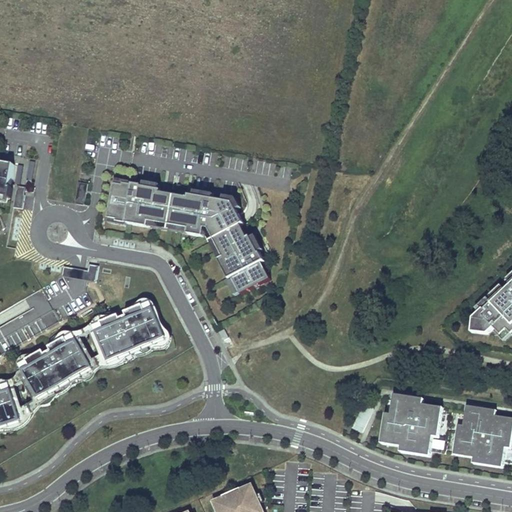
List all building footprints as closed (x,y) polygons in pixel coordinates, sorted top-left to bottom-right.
[(0,195),(11,198),(12,187),(10,187),(14,164),(0,161),(0,195)] [(76,192),(86,193),(88,184),(78,182),(76,192)] [(124,186),(114,184),(109,218),(118,220),(118,222),(149,227),(150,221),(190,228),(189,234),(204,236),(206,228),(210,228),(225,258),(220,260),(230,280),(233,278),(242,295),(275,278),(265,262),(268,260),(263,252),(262,252),(253,236),(250,237),(243,225),(246,223),(234,203),(214,199),(212,204),(209,204),(205,198),(189,195),(189,198),(161,193),(161,190),(142,187),(142,186),(133,184),(133,185),(124,184),(124,186)] [(26,187),(17,185),(17,189),(16,188),(14,197),(24,199),(25,195),(24,195),(26,187)] [(76,200),(75,204),(83,205),(84,202),(85,202),(86,193),(76,192),(75,200),(76,200)] [(24,199),(14,197),(13,207),(22,209),(24,199)] [(150,221),(149,227),(189,234),(190,228),(150,221)] [(204,236),(208,237),(220,260),(225,258),(210,228),(206,228),(204,236)] [(89,265),(88,270),(86,281),(96,283),(99,267),(89,265)] [(88,270),(64,266),(62,275),(62,277),(86,281),(88,270)] [(508,334),(511,339),(511,338),(511,285),(510,288),(511,290),(506,295),(504,293),(490,307),(491,308),(484,314),(483,313),(473,322),(472,337),(488,338),(494,332),(501,340),(508,334)] [(146,312),(143,306),(125,314),(127,317),(120,320),(110,324),(111,327),(104,330),(96,334),(109,364),(167,339),(154,309),(146,312)] [(120,320),(119,316),(102,324),(104,330),(111,327),(110,324),(120,320)] [(225,330),(220,333),(225,341),(230,339),(225,330)] [(39,362),(23,371),(39,400),(94,368),(77,340),(70,344),(66,338),(50,348),(52,351),(45,355),(44,355),(46,358),(39,362)] [(45,355),(44,352),(35,356),(39,362),(46,358),(44,355),(45,355)] [(0,428),(22,421),(13,390),(4,393),(2,387),(0,387),(0,428)] [(425,400),(395,396),(394,401),(424,406),(425,400)] [(424,406),(394,401),(392,416),(387,445),(402,447),(401,453),(411,454),(412,449),(432,452),(434,437),(439,438),(441,429),(435,428),(438,408),(424,406)] [(375,408),(366,403),(352,429),(362,434),(375,408)] [(497,411),(468,407),(467,412),(496,417),(497,411)] [(444,409),(438,408),(435,428),(441,429),(444,409)] [(496,417),(467,412),(464,427),(460,456),(474,458),(474,464),(483,465),(484,460),(504,463),(506,448),(511,449),(511,445),(511,439),(508,438),(510,419),(496,417)] [(387,445),(392,416),(387,415),(382,444),(387,445)] [(464,427),(459,426),(455,455),(460,456),(464,427)] [(432,452),(412,449),(411,454),(431,457),(432,452)] [(504,463),(484,460),(483,465),(503,468),(504,463)] [(264,511),(261,504),(257,496),(253,486),(242,491),(224,499),(215,503),(219,511),(264,511)] [(224,499),(242,491),(242,489),(224,497),(224,499)]
